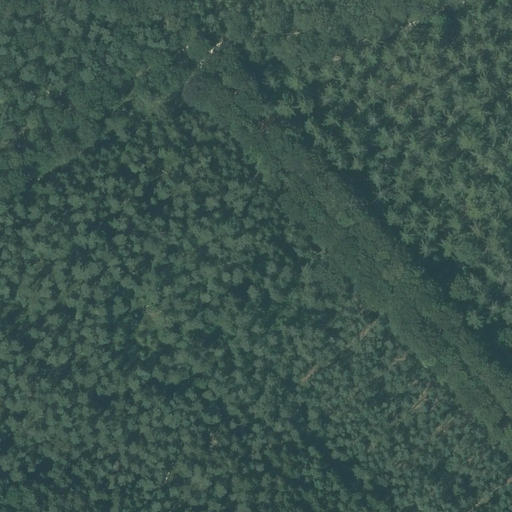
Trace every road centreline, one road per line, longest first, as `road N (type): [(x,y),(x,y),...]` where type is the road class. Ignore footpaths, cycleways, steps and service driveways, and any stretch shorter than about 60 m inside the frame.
road 1 (track): [(403,0),(336,30),(246,39),(193,57),(511,417)]
road 2 (track): [(511,459),(204,106)]
road 3 (track): [(204,106),(235,80),(330,60),(469,0)]
